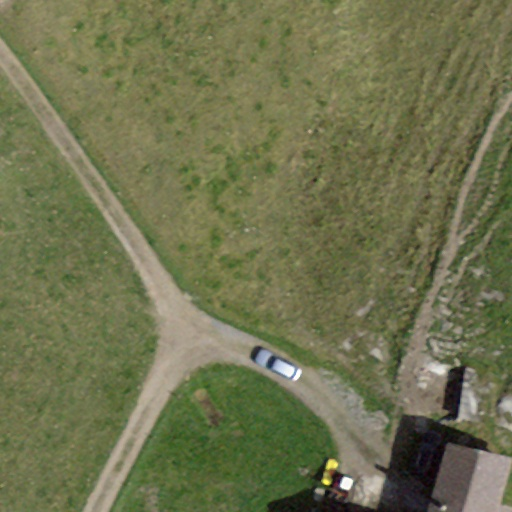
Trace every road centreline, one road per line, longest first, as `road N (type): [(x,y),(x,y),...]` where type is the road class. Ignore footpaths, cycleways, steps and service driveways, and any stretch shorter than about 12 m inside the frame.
road 1 (track): [(99,511),(183,342),(151,268),(0,49)]
road 2 (track): [(183,342),(252,356),(324,395),(346,427),(360,496)]
